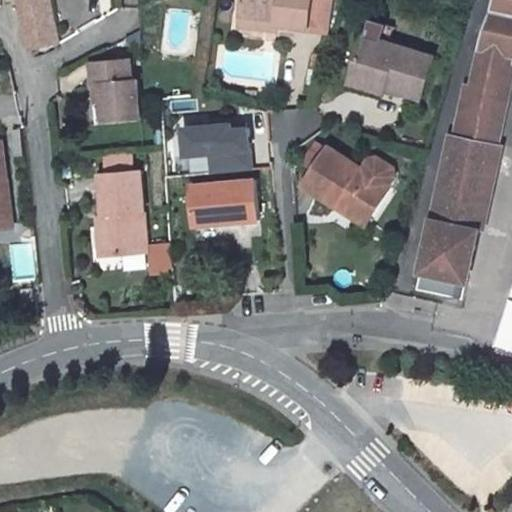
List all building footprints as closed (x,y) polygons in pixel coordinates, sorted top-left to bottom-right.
[(14,0),(27,52),(63,44),(52,0),(14,0)] [(239,0),(238,18),(275,22),(275,29),(305,33),(308,10),(328,13),(329,0),(239,0)] [(328,13),(308,10),(305,33),(325,35),(328,13)] [(275,22),(238,18),(237,30),(274,35),(275,29),(275,22)] [(433,60),(362,40),(352,78),(384,87),(383,90),(421,102),(433,60)] [(134,58),(94,62),(96,84),(103,83),(106,120),(144,117),(142,80),(135,81),(134,58)] [(384,87),(352,78),(349,88),(382,97),(383,90),(384,87)] [(253,170),(249,128),(233,129),(233,124),(184,128),(186,156),(211,153),(213,173),(253,170)] [(374,221),(395,188),(392,186),(398,176),(400,166),(381,154),(372,160),(366,169),(332,148),(330,150),(318,143),(305,163),(318,170),(306,189),(338,208),(343,201),(374,221)] [(106,217),(109,253),(151,251),(144,167),(133,168),(132,152),(107,154),(108,170),(102,170),(106,217)] [(8,171),(0,172),(0,177),(8,206),(18,203),(8,171)] [(257,179),(192,185),(196,225),(261,219),(257,179)] [(374,221),(343,201),(338,208),(369,229),(374,221)] [(106,217),(99,218),(101,254),(109,253),(106,217)] [(35,279),(36,252),(16,252),(16,278),(35,279)]
